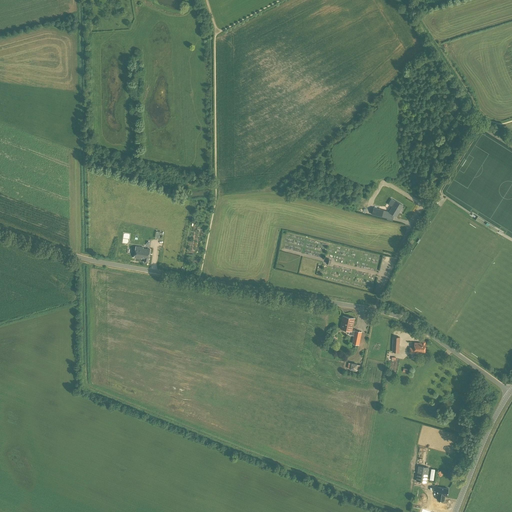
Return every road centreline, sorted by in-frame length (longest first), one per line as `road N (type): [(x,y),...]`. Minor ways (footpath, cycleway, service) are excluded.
road 1 (unclassified): [(509,392),(387,312),(83,258),(0,227)]
road 2 (tertiary): [(455,511),(509,392)]
